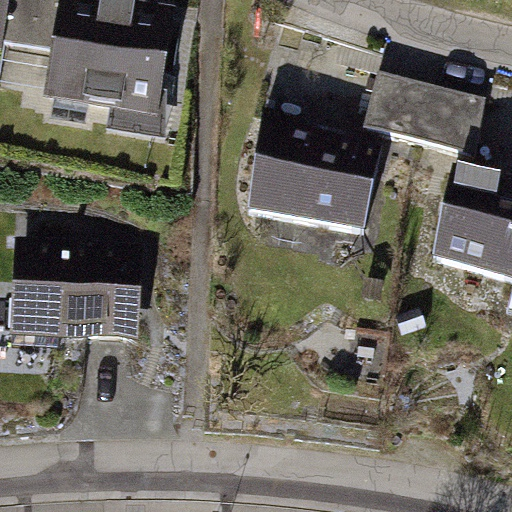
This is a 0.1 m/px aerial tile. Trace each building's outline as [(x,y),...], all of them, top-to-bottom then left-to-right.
[(8,0),(0,0),(0,47),(0,48),(8,0)] [(178,14),(105,0),(60,0),(40,107),(156,128),(178,14)] [(389,130),(261,109),(242,223),(370,244),(389,130)] [(511,171),(442,156),(417,269),(511,290),(511,171)] [(141,238),(14,228),(6,332),(133,342),(141,238)]
